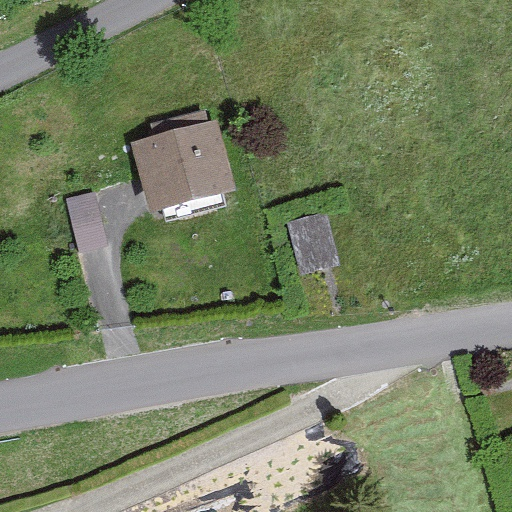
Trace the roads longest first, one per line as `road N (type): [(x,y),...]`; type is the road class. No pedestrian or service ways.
road 1 (unclassified): [(511,326),(0,411)]
road 2 (unclassified): [(0,71),(145,0)]
